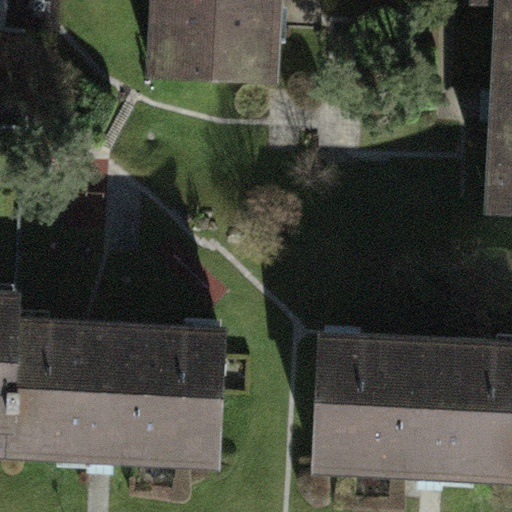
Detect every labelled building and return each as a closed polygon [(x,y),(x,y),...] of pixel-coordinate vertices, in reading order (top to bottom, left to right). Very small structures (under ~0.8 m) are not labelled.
[(162,0),(158,87),(281,93),(285,0),(162,0)] [(511,0),(491,0),(491,11),(511,11),(511,0)] [(29,303),(0,301),(0,431),(23,432),(27,326),(29,303)] [(233,335),(27,326),(23,432),(22,455),(228,464),(233,335)] [(511,354),(327,346),(322,476),(511,483),(511,354)]
